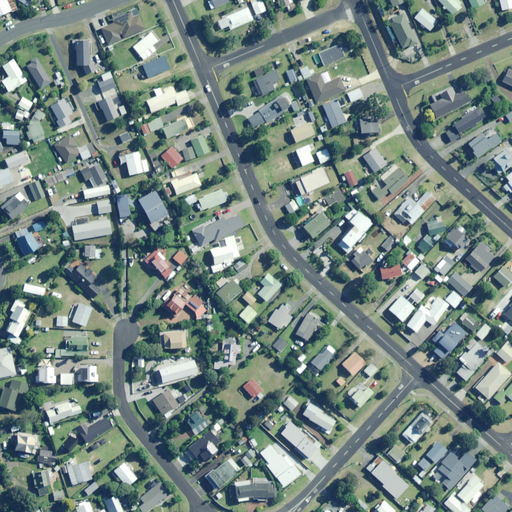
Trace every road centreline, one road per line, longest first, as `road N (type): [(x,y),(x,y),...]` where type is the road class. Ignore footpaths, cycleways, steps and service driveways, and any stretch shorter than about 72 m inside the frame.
road 1 (tertiary): [(203,71),(273,234),(418,372)]
road 2 (residential): [(126,330),(122,404),(203,511)]
road 3 (residential): [(511,230),(429,154),(394,88)]
road 4 (residential): [(203,71),(357,6)]
road 5 (residential): [(308,496),(418,372)]
road 6 (residential): [(511,38),(394,88)]
